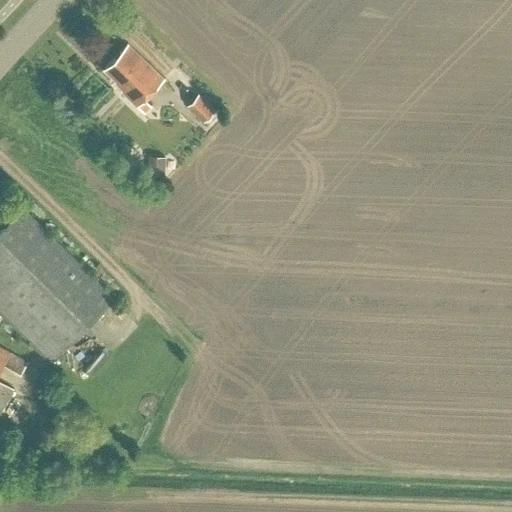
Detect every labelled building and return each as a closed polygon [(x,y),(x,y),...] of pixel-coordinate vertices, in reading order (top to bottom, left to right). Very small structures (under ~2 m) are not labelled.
[(164,78),(128,42),(103,66),(115,78),(114,79),(121,87),(120,88),(130,99),(126,103),(140,117),(151,106),(143,98),(164,78)] [(199,91),(187,104),(203,120),(216,107),(199,91)] [(164,174),(165,156),(148,154),(147,173),(164,174)] [(25,204),(0,228),(0,313),(49,362),(65,346),(116,294),(25,204)] [(0,411),(27,362),(9,351),(0,346),(0,411)] [(26,457),(26,440),(11,440),(11,457),(26,457)]
